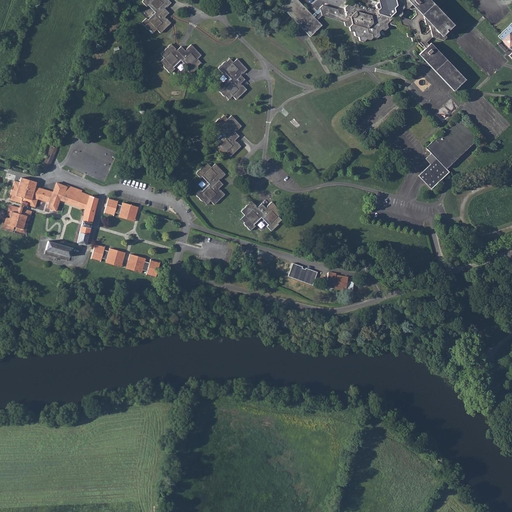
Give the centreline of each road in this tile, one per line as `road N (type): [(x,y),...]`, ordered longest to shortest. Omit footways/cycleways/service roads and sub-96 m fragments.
road 1 (residential): [(384,297),(331,312),(183,274),(176,262),(189,224)]
road 2 (residential): [(189,224),(354,276),(384,297)]
road 3 (residential): [(511,253),(384,297)]
